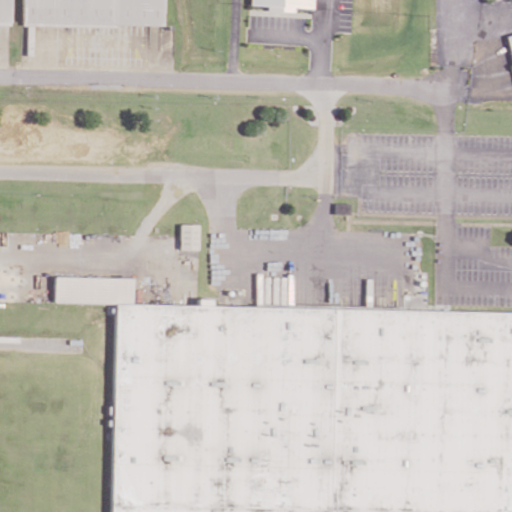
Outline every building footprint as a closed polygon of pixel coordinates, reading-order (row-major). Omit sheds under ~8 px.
[(0,0),(0,23),(10,24),(10,0),(0,0)] [(162,25),(162,0),(21,0),(21,24),(115,27),(115,23),(162,25)] [(313,0),(313,8),(295,7),(295,11),(268,10),(268,5),(250,4),(250,0),(313,0)] [(196,249),(197,224),(178,224),(178,249),(196,249)] [(511,511),(106,511),(111,302),(511,312),(511,511)]
